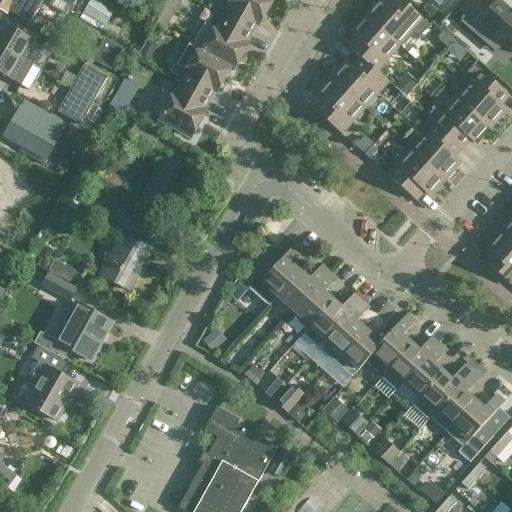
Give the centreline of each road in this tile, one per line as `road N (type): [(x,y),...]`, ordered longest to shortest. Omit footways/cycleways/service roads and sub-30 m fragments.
road 1 (residential): [(264,181),(242,204),(71,511)]
road 2 (residential): [(264,181),(239,136),(312,0)]
road 3 (residential): [(511,139),(408,253),(404,271)]
road 4 (residential): [(404,271),(376,265),(287,188),(264,181)]
road 5 (residential): [(511,360),(404,271)]
